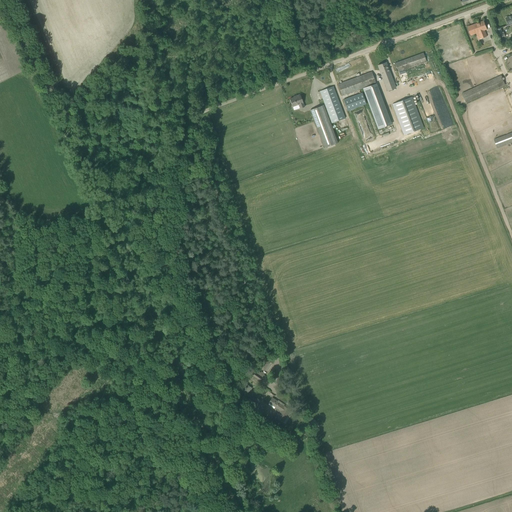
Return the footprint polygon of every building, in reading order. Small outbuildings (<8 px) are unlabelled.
[(476,33),(479,40),(487,37),(484,30),(487,29),(484,21),(467,27),(471,35),(476,33)] [(496,30),(499,38),(505,36),(504,32),(502,32),(501,29),(496,30)] [(426,62),(423,53),(395,63),(398,72),(406,69),(426,62)] [(388,91),(395,88),(386,62),(378,65),(388,91)] [(338,85),(342,96),(362,89),(378,130),(391,125),(372,72),(338,85)] [(501,75),(461,93),(466,103),(506,85),(501,75)] [(333,86),(320,91),(332,123),(345,118),(333,86)] [(304,107),(300,94),(296,96),(296,97),(289,99),(292,107),(299,105),(300,109),(304,107)] [(343,100),(348,111),(366,104),(362,94),(349,98),(343,100)] [(412,97),(392,104),(404,135),(423,128),(412,97)] [(324,105),(310,110),(324,148),(338,143),(324,105)] [(497,148),(511,142),(511,132),(494,140),(497,148)] [(259,366),(265,371),(271,362),(265,358),(259,366)] [(260,381),(264,375),(255,369),(251,375),(260,381)] [(245,383),(240,389),(245,392),(249,386),(245,383)] [(284,406),(284,407),(276,402),(277,401),(272,398),(268,403),(280,411),(276,418),(276,417),(275,418),(283,423),(288,415),(290,411),(284,406)]
